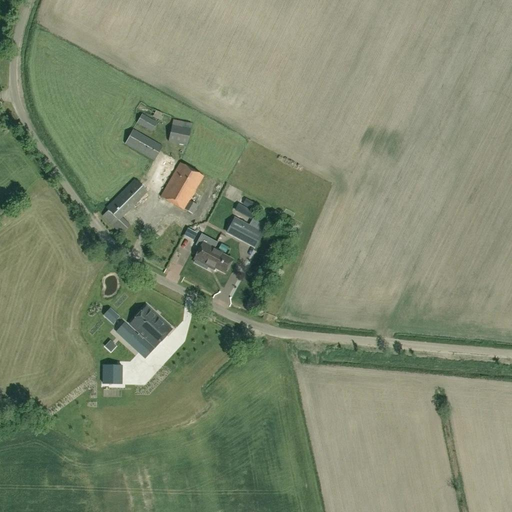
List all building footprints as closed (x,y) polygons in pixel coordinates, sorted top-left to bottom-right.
[(152,132),(157,123),(142,114),(137,124),(152,132)] [(187,146),(191,129),(172,125),(168,142),(187,146)] [(155,161),(162,147),(133,130),(125,144),(155,161)] [(192,215),(197,206),(189,201),(204,177),(181,164),(161,198),(184,211),(184,210),(192,215)] [(170,175),(174,167),(168,165),(164,172),(170,175)] [(121,218),(147,192),(135,180),(106,208),(109,211),(103,217),(121,235),(130,226),(121,218)] [(255,248),(262,234),(234,219),(227,233),(255,248)] [(201,248),(194,260),(196,261),(195,264),(206,270),(208,267),(210,268),(211,266),(225,274),(232,261),(218,253),(219,251),(214,249),(217,243),(202,236),(196,246),(201,248)] [(144,359),(171,331),(146,307),(129,325),(139,334),(137,336),(124,324),(116,332),(144,359)] [(113,324),(119,317),(110,309),(104,316),(113,324)] [(195,337),(175,371),(193,382),(216,342),(212,339),(209,345),(195,337)] [(122,366),(116,366),(103,366),(103,385),(122,385),(122,366)]
